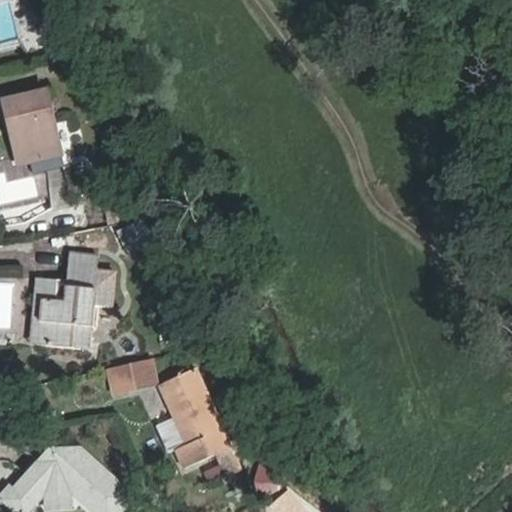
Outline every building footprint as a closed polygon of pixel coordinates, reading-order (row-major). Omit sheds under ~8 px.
[(18,116),(28,163),(60,156),(45,92),(3,101),(7,118),(18,116)] [(17,165),(28,163),(18,116),(7,118),(17,165)] [(52,161),(53,202),(67,201),(65,160),(52,161)] [(117,233),(126,256),(153,243),(142,221),(117,233)] [(83,327),(91,328),(94,305),(113,307),(118,271),(97,269),(99,255),(69,252),(65,281),(50,279),(48,300),(42,300),(37,345),(80,350),(83,327)] [(28,344),(37,345),(42,300),(48,300),(50,279),(35,277),(28,344)] [(89,351),(91,328),(83,327),(80,350),(89,351)] [(155,381),(150,360),(109,369),(114,391),(117,392),(153,384),(155,381)] [(188,407),(171,415),(187,447),(175,453),(184,472),(232,450),(223,431),(195,369),(174,379),(188,407)] [(158,386),(171,415),(188,407),(174,379),(158,386)] [(50,452),(5,501),(17,511),(27,511),(43,495),(46,494),(71,493),(74,493),(95,511),(120,511),(129,502),(125,489),(81,450),(50,452)] [(307,511),(308,511),(289,490),(269,510),(270,511),(307,511)] [(72,508),(71,493),(46,494),(47,509),(72,508)]
